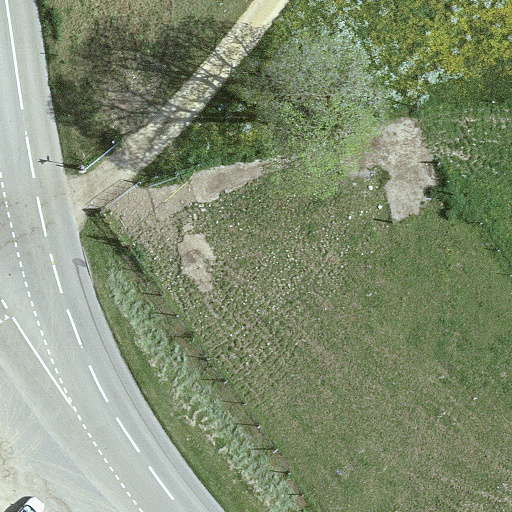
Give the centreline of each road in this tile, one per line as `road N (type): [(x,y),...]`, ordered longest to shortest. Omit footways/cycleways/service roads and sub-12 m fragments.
road 1 (secondary): [(165,491),(90,370),(58,283),(6,0)]
road 2 (track): [(42,224),(161,134),(274,0)]
road 3 (tertiary): [(165,491),(76,412),(0,296)]
